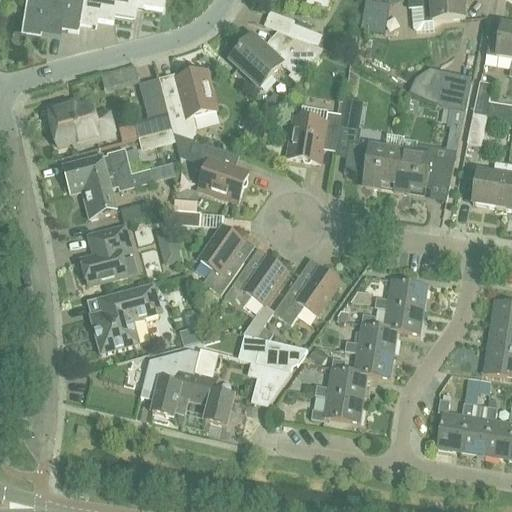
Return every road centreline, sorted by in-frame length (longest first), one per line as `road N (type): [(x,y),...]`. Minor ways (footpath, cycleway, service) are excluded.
road 1 (residential): [(44,461),(46,312),(0,106)]
road 2 (residential): [(0,89),(190,38),(228,0)]
road 3 (residential): [(393,455),(410,397),(464,319),(477,253)]
road 4 (residential): [(477,253),(295,224)]
road 5 (residential): [(393,455),(259,436)]
road 6 (residential): [(393,455),(511,480)]
